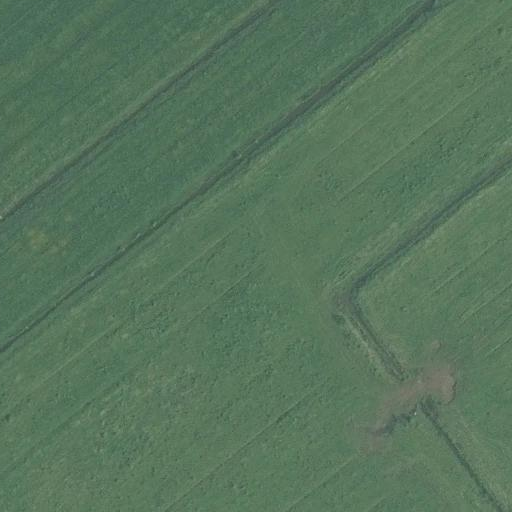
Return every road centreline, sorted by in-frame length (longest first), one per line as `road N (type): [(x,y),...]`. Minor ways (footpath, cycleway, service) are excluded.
road 1 (track): [(511,329),(385,429),(444,511)]
road 2 (track): [(344,242),(289,285),(318,349),(385,429)]
